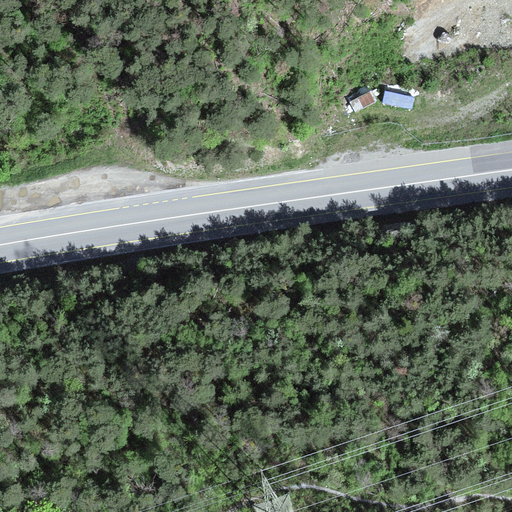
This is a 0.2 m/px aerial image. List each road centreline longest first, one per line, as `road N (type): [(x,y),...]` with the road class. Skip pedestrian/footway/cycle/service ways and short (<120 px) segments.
road 1 (motorway): [(0,261),(511,182)]
road 2 (motorway): [(511,64),(0,142)]
road 3 (primary): [(511,168),(0,244)]
